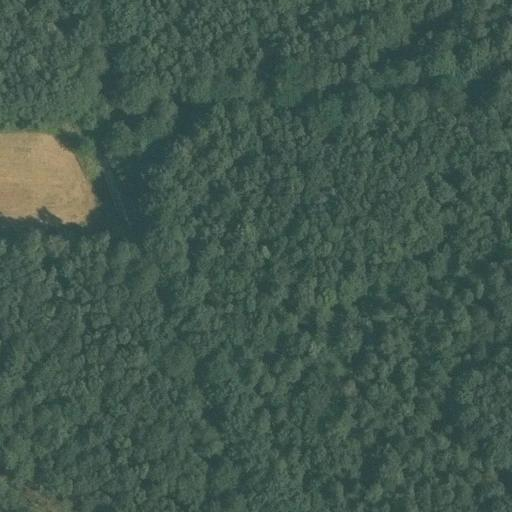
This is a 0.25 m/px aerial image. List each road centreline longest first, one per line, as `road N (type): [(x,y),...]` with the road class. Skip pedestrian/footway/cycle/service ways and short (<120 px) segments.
road 1 (track): [(511,90),(113,115),(108,0)]
road 2 (track): [(113,115),(102,162),(242,511)]
road 3 (track): [(0,255),(133,245)]
